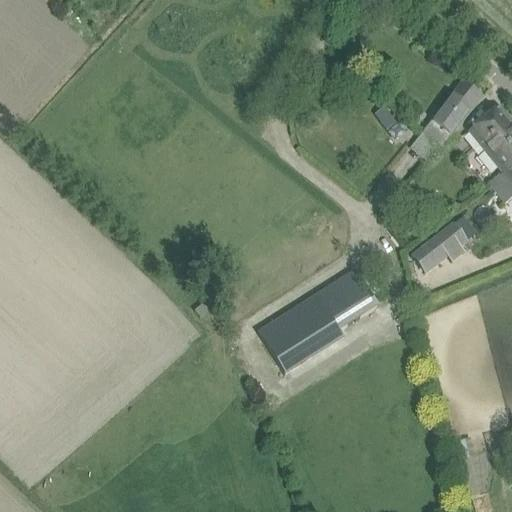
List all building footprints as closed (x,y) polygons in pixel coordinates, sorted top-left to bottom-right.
[(462,83),(422,135),(441,151),(482,99),(462,83)] [(511,125),(499,109),(483,122),(468,134),(501,175),(503,176),(511,168),(511,125)] [(511,168),(503,176),(501,175),(488,186),(504,205),(511,198),(511,168)] [(453,225),(410,258),(425,277),(447,259),(452,265),(465,255),(461,250),(468,244),(453,225)] [(312,300),(334,335),(377,309),(355,273),(312,300)]
